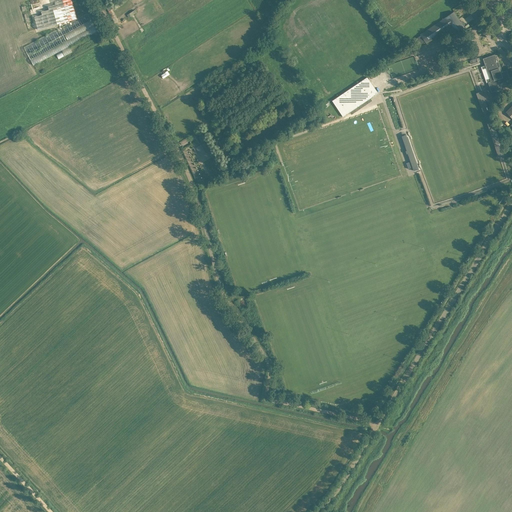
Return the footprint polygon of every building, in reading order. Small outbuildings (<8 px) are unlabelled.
[(42,15),(34,17),(38,29),(77,19),(71,0),(59,0),(55,1),(56,4),(48,6),(49,10),(41,12),(42,15)] [(426,43),(430,41),(446,30),(449,35),(454,32),(455,34),(464,27),(454,12),(420,34),(426,43)] [(69,46),(97,31),(87,13),(24,47),(33,65),(62,50),(65,56),(72,52),(69,46)] [(494,55),(483,59),(485,65),(482,66),(483,69),(486,68),(490,79),(487,79),(491,92),(511,85),(507,70),(502,72),(497,57),(495,57),(494,55)] [(367,77),(332,101),(343,117),(378,93),(367,77)] [(405,135),(401,137),(410,162),(412,168),(413,171),(418,170),(419,170),(407,135),(405,135)] [(205,142),(199,145),(205,154),(211,151),(205,142)]
